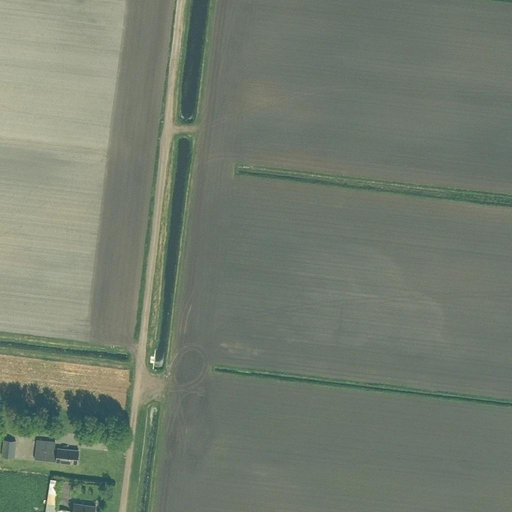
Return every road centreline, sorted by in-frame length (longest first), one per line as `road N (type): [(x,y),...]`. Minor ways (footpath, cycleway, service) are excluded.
road 1 (track): [(182,0),(138,368)]
road 2 (unclassified): [(122,511),(138,368)]
